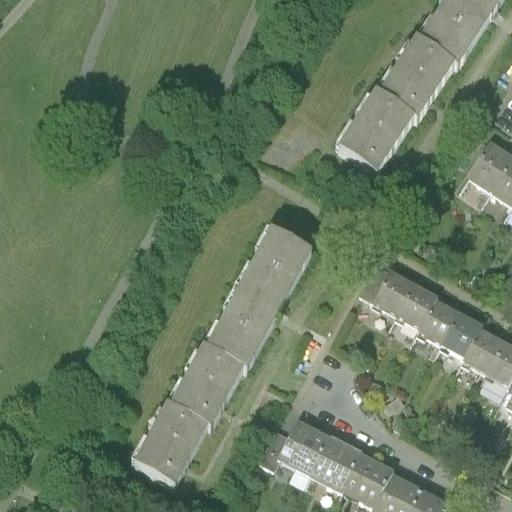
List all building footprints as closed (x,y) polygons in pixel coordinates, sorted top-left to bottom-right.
[(450,0),(418,50),(454,72),(458,75),(506,0),(450,0)] [(415,47),(377,105),(412,128),(416,130),(454,72),(418,50),(415,47)] [(337,159),(376,184),(412,128),(377,105),(374,102),(337,159)] [(490,198),(493,193),(511,163),(489,149),(470,179),(479,185),(477,190),(490,198)] [(511,212),(511,163),(493,193),(502,199),(499,204),(511,212)] [(312,262),(272,240),(206,358),(243,378),(247,380),(312,262)] [(361,303),(375,311),(392,281),(377,273),(361,303)] [(375,311),(399,324),(416,292),(393,279),(392,281),(375,311)] [(440,305),(416,292),(399,324),(423,337),(439,308),(440,305)] [(421,339),(445,352),(462,321),(439,308),(423,337),(421,339)] [(485,334),(462,321),(445,352),(468,365),(484,336),(485,334)] [(466,368),(489,381),(506,349),(484,336),(468,365),(466,368)] [(511,352),(506,349),(489,381),(511,393),(511,352)] [(210,438),(243,378),(206,358),(203,356),(170,416),(207,437),(210,438)] [(174,496),(207,437),(170,416),(168,415),(135,474),(174,496)] [(310,483),(312,478),(329,445),(297,428),(288,445),(277,466),(279,467),(281,462),(297,470),(290,485),(306,494),(311,483),(310,483)] [(274,477),(279,467),(277,466),(288,445),(275,438),(259,469),(274,477)] [(341,499),(344,494),(361,461),(329,445),(312,478),(330,487),(327,492),(341,499)] [(393,477),(361,461),(344,494),(361,503),(359,508),(366,511),(374,511),(391,480),(393,477)] [(414,511),(422,497),(391,480),(374,511),(414,511)] [(452,511),(422,497),(414,511),(452,511)]
